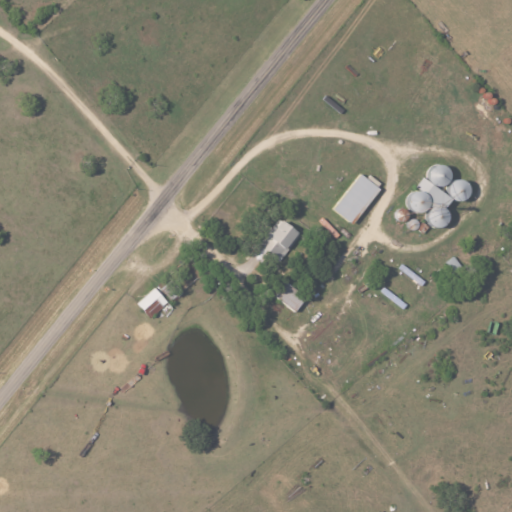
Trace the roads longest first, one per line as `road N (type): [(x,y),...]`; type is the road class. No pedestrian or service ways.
road 1 (tertiary): [(0,401),(327,0)]
road 2 (residential): [(167,196),(49,47),(52,34),(0,9)]
